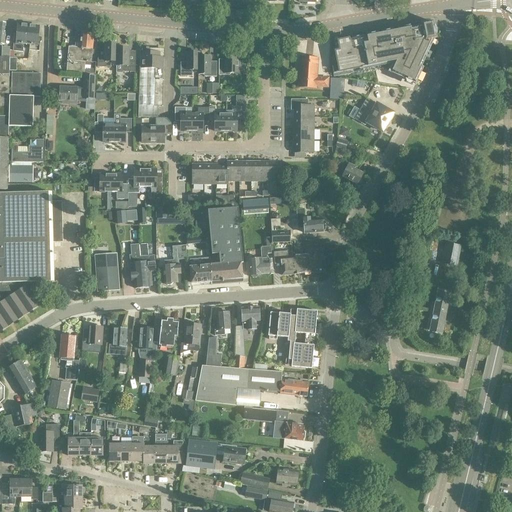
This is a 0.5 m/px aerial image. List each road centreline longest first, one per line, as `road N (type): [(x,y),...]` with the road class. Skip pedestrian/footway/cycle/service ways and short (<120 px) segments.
road 1 (residential): [(0,351),(47,320),(81,311),(336,291)]
road 2 (residential): [(336,291),(340,260),(449,43),(452,4)]
road 3 (residential): [(97,160),(254,147),(262,136),(263,32)]
road 4 (secondary): [(458,511),(511,284)]
road 5 (residential): [(310,511),(336,291)]
road 6 (residential): [(168,511),(168,495),(0,457)]
road 7 (secondary): [(107,16),(263,32)]
